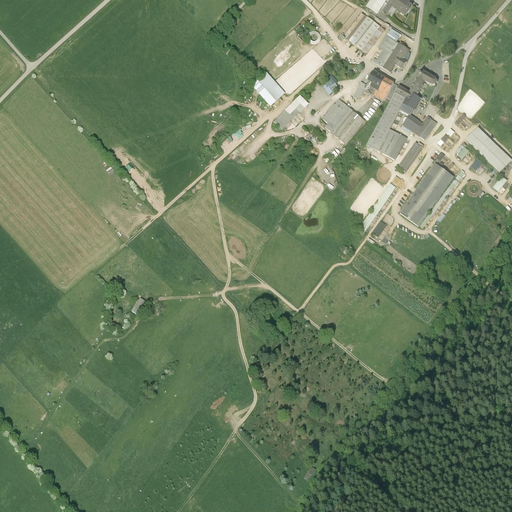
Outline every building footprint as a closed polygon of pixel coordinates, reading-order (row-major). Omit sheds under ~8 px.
[(371,0),(366,8),(377,15),(386,0),(371,0)] [(412,5),(409,4),(410,2),(406,0),(390,0),(390,1),(383,11),(392,17),(397,10),(405,16),(412,5)] [(367,54),(384,32),(365,17),(348,39),(367,54)] [(404,61),(410,52),(397,44),(401,37),(391,30),(371,60),(391,73),(395,66),(394,66),(399,58),(404,61)] [(309,34),(310,42),(320,40),(318,32),(309,34)] [(404,61),(399,58),(394,66),(395,66),(402,70),(407,63),(404,61)] [(421,72),(417,79),(425,83),(431,86),(435,86),(437,82),(435,79),(421,72)] [(270,106),(285,92),(267,73),(252,86),(270,106)] [(378,93),(385,80),(373,74),(368,83),(372,85),(370,88),(378,93)] [(425,83),(417,79),(410,93),(417,97),(425,83)] [(378,93),(375,97),(384,102),(386,98),(393,85),(394,85),(385,80),(378,93)] [(363,82),(355,96),(361,100),(369,86),(363,82)] [(323,87),(329,96),(339,89),(336,84),(332,87),(329,83),(323,87)] [(391,101),(399,87),(393,85),(386,98),(391,101)] [(367,146),(395,160),(407,139),(390,130),(400,111),(403,106),(410,93),(399,87),(391,101),(367,146)] [(417,97),(410,93),(403,106),(414,112),(421,99),(417,97)] [(282,131),(309,105),(300,96),(274,122),(282,131)] [(334,136),(353,113),(339,102),(335,107),(334,106),(322,120),(327,124),(324,128),(334,136)] [(403,106),(400,111),(410,117),(414,112),(403,106)] [(334,136),(345,146),(364,122),(353,113),(334,136)] [(462,116),(456,123),(459,126),(465,119),(462,116)] [(403,126),(425,141),(436,125),(427,119),(423,126),(410,117),(403,126)] [(466,142),(500,174),(511,162),(478,130),(466,142)] [(451,138),(456,142),(460,138),(455,134),(451,138)] [(445,136),(438,144),(441,147),(448,139),(445,136)] [(449,139),(443,147),(448,152),(455,144),(449,139)] [(226,142),(221,147),(225,150),(230,145),(226,142)] [(396,167),(405,173),(422,150),(413,144),(396,167)] [(240,149),(232,156),(236,160),(244,153),(240,149)] [(457,157),(462,161),(469,153),(464,149),(457,157)] [(441,154),(437,160),(449,168),(453,162),(441,154)] [(478,160),(471,168),(476,172),(482,165),(478,160)] [(400,215),(418,228),(453,178),(436,166),(400,215)] [(97,169),(93,174),(102,183),(107,179),(97,169)] [(501,178),(493,189),(498,193),(507,182),(501,178)] [(107,179),(102,183),(109,190),(114,186),(107,179)] [(361,229),(367,232),(396,190),(391,186),(361,229)] [(127,199),(139,212),(144,208),(132,194),(127,199)] [(381,223),(373,234),(380,238),(387,228),(381,223)] [(137,315),(146,301),(141,298),(132,311),(137,315)] [(311,466),(305,479),(310,481),(316,469),(311,466)]
